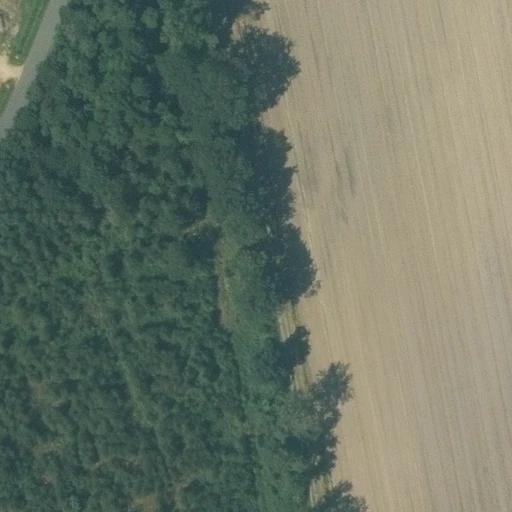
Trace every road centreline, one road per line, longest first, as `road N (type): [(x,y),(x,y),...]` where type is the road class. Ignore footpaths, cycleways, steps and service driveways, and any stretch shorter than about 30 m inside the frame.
road 1 (track): [(217,0),(316,511)]
road 2 (unclassified): [(0,132),(58,0)]
